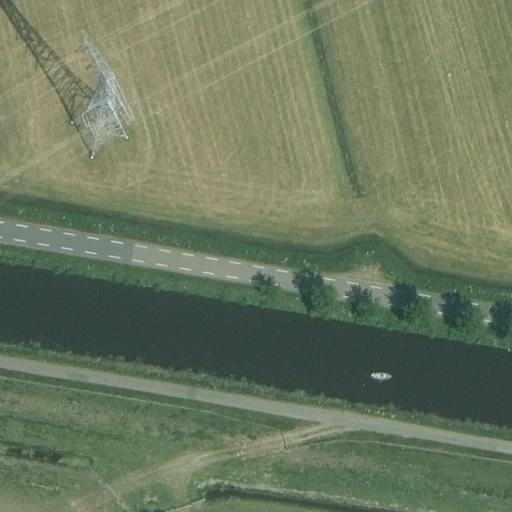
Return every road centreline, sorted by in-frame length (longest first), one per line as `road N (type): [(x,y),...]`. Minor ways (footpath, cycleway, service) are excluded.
road 1 (tertiary): [(511,320),(0,232)]
road 2 (unclassified): [(511,445),(0,361)]
